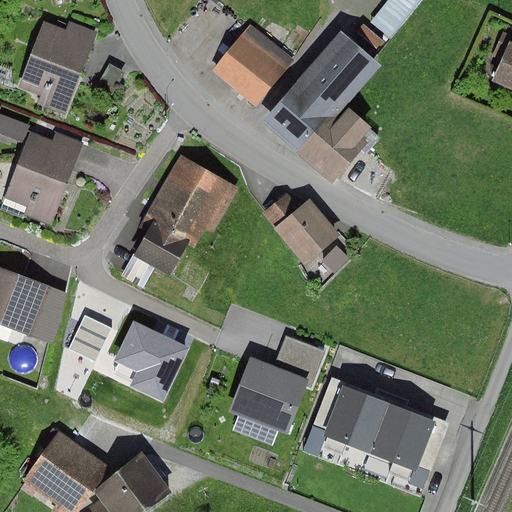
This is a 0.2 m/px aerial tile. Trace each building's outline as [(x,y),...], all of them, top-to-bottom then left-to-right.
[(388,0),(371,23),(391,40),(423,0),(388,0)] [(66,30),(43,22),(18,88),(41,96),(37,105),(66,116),(98,32),(69,21),(66,30)] [(249,25),(213,72),(259,107),(295,60),(249,25)] [(342,31),(261,122),(297,153),(325,121),(330,125),(382,67),(342,31)] [(501,61),(511,36),(502,32),(492,57),(501,61)] [(511,36),(501,61),(492,81),(511,89),(511,36)] [(125,73),(109,64),(99,83),(115,91),(125,73)] [(325,121),(297,153),(332,184),(368,143),(362,139),(372,127),(349,108),(332,127),(330,125),(325,121)] [(0,134),(23,143),(30,126),(0,114),(0,134)] [(53,141),(30,132),(0,210),(23,219),(24,216),(53,226),(85,143),(56,133),(53,141)] [(241,188),(181,154),(138,228),(147,233),(135,255),(134,255),(121,277),(143,289),(155,268),(171,277),(189,245),(195,249),(206,230),(214,235),(241,188)] [(287,195),(264,213),(305,265),(341,236),(313,202),(300,212),(287,195)] [(336,246),(322,261),(335,274),(350,259),(336,246)] [(67,294),(0,267),(0,324),(52,344),(63,314),(67,294)] [(250,357),(229,412),(239,415),(233,432),(272,447),(278,431),(288,435),(307,387),(312,389),(326,351),(286,336),(275,367),(250,357)] [(331,378),(301,452),(339,467),(347,447),(395,465),(387,484),(421,498),(450,424),(331,378)] [(113,467),(62,430),(24,481),(57,505),(52,511),(79,511),(93,492),(113,467)] [(144,456),(93,492),(100,500),(89,508),(91,511),(143,511),(170,493),(144,456)]
